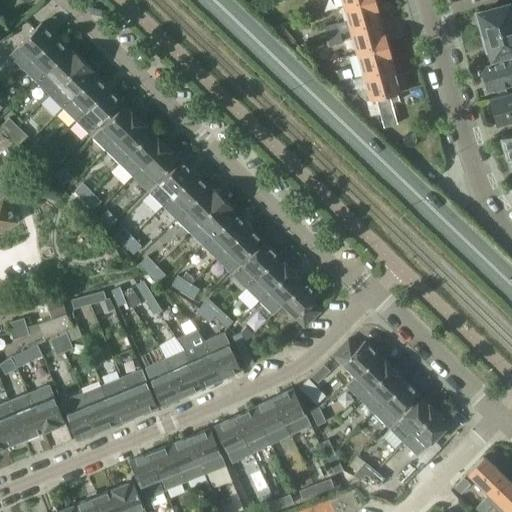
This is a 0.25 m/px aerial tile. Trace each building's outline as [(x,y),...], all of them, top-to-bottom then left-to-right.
[(340,33),(351,29),(380,21),(377,9),(378,7),(377,1),(374,0),(366,0),(345,6),(348,19),(337,23),(340,32),(340,33)] [(478,23),(482,37),(511,28),(511,14),(509,3),(478,12),(481,22),(478,23)] [(383,33),(380,21),(351,29),(358,52),(387,44),(386,43),(388,40),(386,35),(383,33)] [(9,55),(22,68),(54,36),(41,23),(35,28),(18,46),(9,55)] [(313,40),(327,36),(340,32),(337,23),(319,27),(311,34),(313,40)] [(491,60),(511,53),(511,28),(482,37),(486,51),(489,50),(491,60)] [(340,32),(327,36),(330,45),(342,42),(340,33),(340,32)] [(22,68),(36,82),(67,49),(66,48),(54,36),(22,68)] [(364,76),(393,67),(390,56),(391,53),(390,48),(387,46),(387,44),(358,52),(364,76)] [(36,82),(49,95),(83,59),(69,45),(66,48),(67,49),(36,82)] [(511,58),(481,67),(482,71),(480,71),(482,80),(484,79),(488,91),(511,84),(511,58)] [(49,95),(62,107),(94,74),(95,76),(97,73),(83,59),(49,95)] [(353,79),(340,82),(343,92),(367,86),(371,100),(376,98),(400,92),(393,67),(364,76),(353,79)] [(337,72),(340,82),(353,79),(350,69),(337,72)] [(62,107),(75,121),(108,88),(95,76),(94,74),(62,107)] [(108,88),(75,121),(89,134),(121,101),(108,88)] [(497,124),(511,120),(511,92),(490,98),(497,124)] [(398,100),(396,93),(376,98),(380,114),(384,127),(396,124),(391,103),(398,100)] [(371,100),(368,101),(372,116),(380,114),(376,98),(371,100)] [(93,137),(105,150),(137,117),(124,105),(93,137)] [(151,130),(137,117),(105,150),(119,163),(151,130)] [(9,118),(2,125),(1,126),(9,133),(17,126),(9,118)] [(27,136),(17,126),(9,133),(19,144),(27,136)] [(119,163),(132,176),(164,143),(151,130),(119,163)] [(511,133),(501,137),(506,157),(507,157),(510,168),(511,167),(511,133)] [(29,150),(38,159),(46,151),(37,142),(29,150)] [(164,143),(132,176),(146,189),(178,156),(164,143)] [(38,159),(47,169),(55,160),(46,151),(38,159)] [(163,206),(195,173),(181,160),(149,193),(163,206)] [(0,165),(0,229),(17,221),(4,196),(14,191),(0,165)] [(71,176),(62,167),(54,176),(63,184),(71,176)] [(195,173),(163,206),(175,218),(207,184),(206,183),(195,173)] [(188,231),(220,199),(217,196),(220,193),(208,181),(206,183),(207,184),(175,218),(188,231)] [(91,191),(83,183),(69,197),(77,205),(91,191)] [(101,201),(91,191),(77,205),(89,218),(95,212),(93,210),(101,201)] [(201,244),(233,211),(220,199),(188,231),(201,244)] [(95,212),(89,218),(97,225),(101,221),(108,228),(117,220),(107,210),(100,217),(95,212)] [(215,257),(246,224),(233,211),(201,244),(215,257)] [(246,224),(215,257),(229,270),(261,238),(246,224)] [(114,236),(124,245),(132,237),(122,227),(114,236)] [(133,254),(141,246),(132,237),(124,245),(133,254)] [(232,274),(245,287),(277,255),(263,242),(232,274)] [(277,255),(245,287),(259,300),(290,268),(277,255)] [(138,264),(147,274),(156,265),(147,256),(138,264)] [(156,265),(147,274),(156,283),(165,274),(156,265)] [(178,275),(171,285),(185,293),(191,283),(194,279),(199,273),(191,265),(186,271),(182,278),(178,275)] [(304,281),(290,268),(259,300),(273,314),(282,304),(304,281)] [(135,285),(144,299),(152,295),(143,280),(135,285)] [(318,294),(304,281),(282,304),(304,326),(319,311),(310,302),(318,294)] [(191,283),(185,293),(193,299),(200,288),(191,283)] [(111,290),(117,305),(126,302),(119,286),(111,290)] [(87,295),(90,304),(106,300),(103,291),(87,295)] [(127,296),(133,307),(141,302),(134,291),(127,296)] [(74,309),(90,304),(87,295),(71,299),(74,309)] [(161,309),(152,295),(144,299),(153,314),(161,309)] [(202,304),(215,317),(221,310),(208,298),(202,304)] [(54,316),(66,313),(63,300),(50,303),(54,316)] [(215,317),(202,304),(196,311),(209,323),(215,317)] [(221,310),(215,317),(226,328),(233,321),(221,310)] [(39,325),(40,329),(44,339),(45,338),(66,329),(71,327),(66,314),(57,317),(38,324),(39,325)] [(24,318),(8,322),(11,331),(27,326),(24,318)] [(38,324),(27,326),(29,333),(29,334),(40,329),(39,325),(38,324)] [(29,333),(27,326),(11,331),(13,340),(29,334),(29,333)] [(246,326),(240,332),(241,332),(245,342),(253,333),(246,326)] [(225,332),(204,341),(220,378),(241,369),(225,332)] [(241,332),(240,332),(232,336),(239,351),(247,347),(245,342),(241,332)] [(67,333),(59,336),(65,351),(73,348),(67,333)] [(59,336),(51,339),(54,347),(57,354),(65,351),(59,336)] [(355,376),(378,354),(364,340),(357,348),(348,339),(333,354),(355,376)] [(204,341),(184,350),(201,387),(220,378),(204,341)] [(18,367),(28,362),(43,355),(42,353),(37,344),(13,356),(18,367)] [(247,347),(239,351),(245,367),(254,363),(247,347)] [(165,358),(181,395),(201,387),(184,350),(165,358)] [(391,367),(378,354),(355,376),(346,385),(360,399),(391,367)] [(11,358),(0,364),(5,374),(16,368),(11,358)] [(161,404),(181,395),(165,358),(145,367),(161,404)] [(323,364),(312,376),(318,382),(330,370),(323,364)] [(373,412),(405,380),(391,367),(360,399),(373,412)] [(142,368),(122,376),(137,414),(157,406),(142,368)] [(122,376),(102,385),(117,422),(137,414),(122,376)] [(418,393),(405,380),(373,412),(387,425),(418,393)] [(49,384),(29,392),(44,430),(65,422),(49,384)] [(102,385),(82,393),(97,430),(117,422),(102,385)] [(294,387),(273,397),(290,435),(311,425),(294,389),(294,388),(294,387)] [(29,392),(9,400),(24,438),(44,430),(29,392)] [(82,393),(61,401),(76,439),(97,430),(82,393)] [(389,428),(403,442),(435,410),(421,396),(389,428)] [(273,397),(253,407),(271,444),(290,435),(273,397)] [(0,435),(4,446),(24,438),(9,400),(0,403),(0,435)] [(310,409),(318,425),(326,421),(318,406),(310,409)] [(234,416),(252,453),(271,444),(253,407),(234,416)] [(417,455),(449,424),(435,410),(403,442),(417,455)] [(232,462),(252,453),(234,416),(214,425),(215,427),(216,427),(232,462)] [(210,427),(190,435),(204,473),(225,465),(210,428),(211,428),(210,427)] [(190,435),(169,443),(184,481),(204,473),(190,435)] [(320,443),(327,458),(336,454),(328,439),(320,443)] [(169,443),(150,451),(165,489),(184,481),(169,443)] [(129,459),(138,480),(144,497),(165,489),(150,451),(129,459)] [(343,469),(336,454),(327,458),(335,473),(342,470),(343,469)] [(469,473),(490,493),(491,494),(506,479),(484,458),(469,473)] [(365,461),(354,475),(357,477),(361,481),(366,475),(372,467),(365,461)] [(372,467),(366,475),(378,485),(385,478),(372,467)] [(326,480),(314,485),(318,493),(334,487),(334,486),(331,478),(326,480)] [(113,487),(122,511),(145,511),(132,479),(113,487)] [(465,479),(456,489),(461,494),(470,484),(465,479)] [(511,511),(511,484),(506,479),(491,494),(490,493),(475,508),(479,511),(484,511),(491,505),(497,511),(511,511)] [(303,499),(318,493),(314,485),(299,490),(303,499)] [(99,511),(122,511),(113,487),(93,495),(99,511)] [(290,494),(274,500),(277,509),(293,503),(290,494)] [(77,511),(99,511),(93,495),(73,503),(77,511)] [(269,511),(277,509),(274,500),(258,507),(260,511),(269,511)] [(52,511),(77,511),(73,503),(52,511)]
